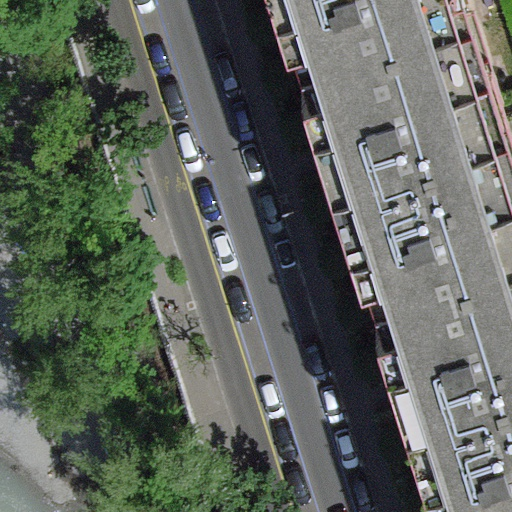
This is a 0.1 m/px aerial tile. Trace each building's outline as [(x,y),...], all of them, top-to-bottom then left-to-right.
[(291,0),(303,36),(417,0),(291,0)] [(463,0),(417,0),(303,36),(333,127),(342,154),(498,104),(463,0)] [(511,148),(501,115),(498,104),(342,154),(349,178),(378,271),(511,228),(511,148)] [(511,228),(378,271),(407,362),(415,388),(511,356),(511,228)] [(511,486),(511,356),(415,388),(423,413),(452,505),(511,486)] [(511,511),(511,486),(452,505),(454,511),(511,511)]
